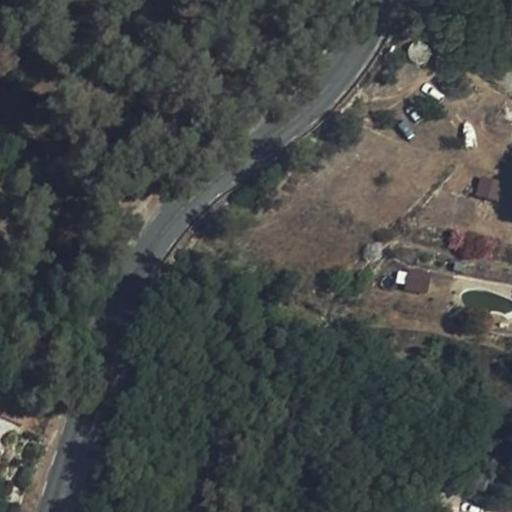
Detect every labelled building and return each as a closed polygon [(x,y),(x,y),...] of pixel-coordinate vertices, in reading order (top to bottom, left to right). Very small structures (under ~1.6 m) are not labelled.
[(268,214),(268,229),(290,219),(300,215),(268,214)] [(268,229),(284,228),(306,219),(317,215),(300,215),(290,219),(268,229)] [(284,228),(303,229),(338,215),(317,215),(306,219),(284,228)] [(345,215),(338,215),(303,229),(345,229),(345,215)] [(405,282),(384,268),(375,282),(396,296),(405,282)] [(371,296),(370,309),(396,312),(397,299),(371,296)] [(460,511),(464,491),(440,486),(434,511),(460,511)]
